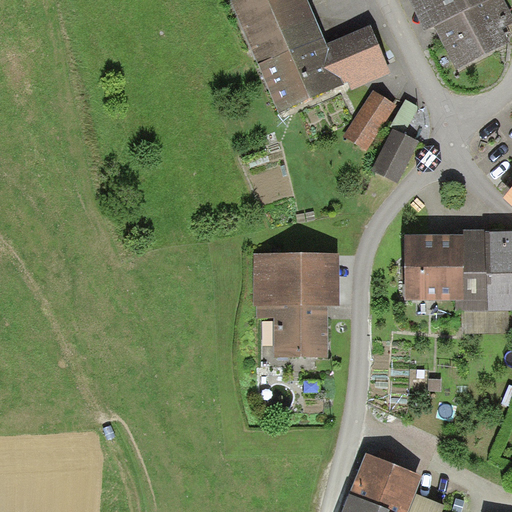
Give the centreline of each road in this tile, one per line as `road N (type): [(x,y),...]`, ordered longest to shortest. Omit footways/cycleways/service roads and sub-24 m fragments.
road 1 (residential): [(453,136),(368,246),(355,418),(331,511)]
road 2 (track): [(136,511),(124,466),(45,309),(0,248)]
road 3 (residential): [(385,0),(453,136)]
